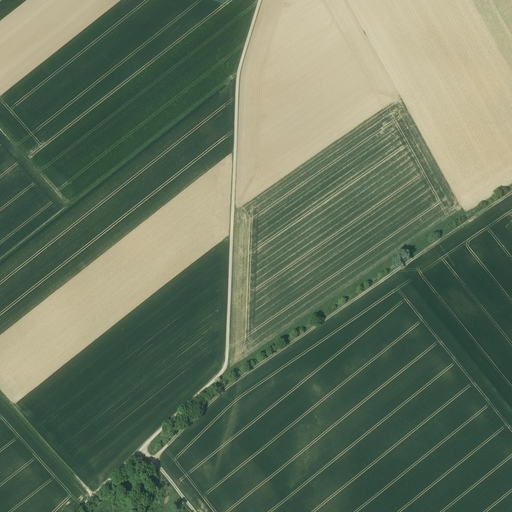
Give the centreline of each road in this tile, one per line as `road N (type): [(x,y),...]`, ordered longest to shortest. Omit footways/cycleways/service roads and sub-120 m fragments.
road 1 (track): [(76,511),(225,364),(237,72),(259,0)]
road 2 (track): [(96,511),(221,392),(511,192)]
road 3 (track): [(0,260),(237,72)]
road 4 (track): [(92,496),(0,394)]
